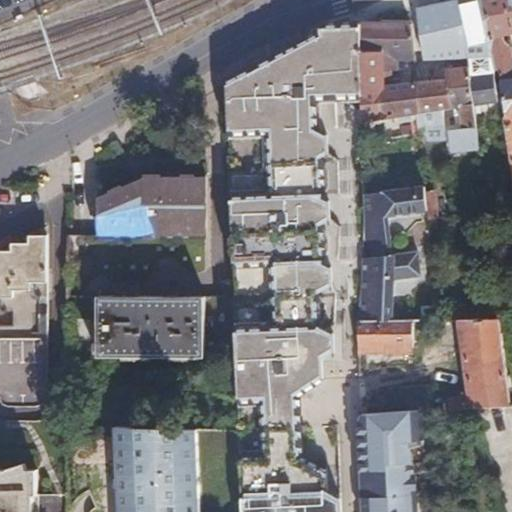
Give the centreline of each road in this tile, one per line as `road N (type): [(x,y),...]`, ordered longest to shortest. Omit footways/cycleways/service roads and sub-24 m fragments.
road 1 (tertiary): [(329,0),(230,38),(0,169)]
road 2 (residential): [(345,511),(336,333)]
